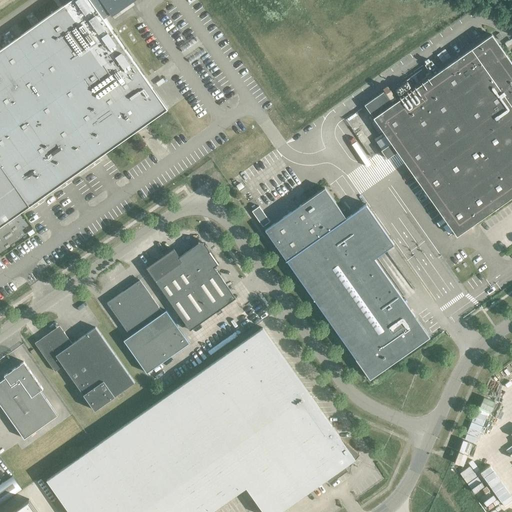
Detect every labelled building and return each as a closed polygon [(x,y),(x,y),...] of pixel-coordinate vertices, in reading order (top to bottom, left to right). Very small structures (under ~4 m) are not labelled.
[(0,226),(29,206),(138,130),(167,109),(103,18),(110,14),(112,17),(132,2),(131,0),(59,0),(63,5),(0,49),(0,226)] [(439,72),(434,66),(431,60),(424,65),(428,70),(432,76),(373,118),(456,237),(511,197),(511,63),(491,35),(439,72)] [(365,204),(346,218),(325,188),(265,230),(370,379),(429,337),(374,258),(394,245),(365,204)] [(270,222),(259,207),(252,212),(263,227),(270,222)] [(173,249),(146,268),(190,330),(235,298),(214,267),(218,264),(202,242),(201,242),(179,257),(173,249)] [(107,303),(130,335),(123,340),(147,373),(189,343),(166,310),(163,312),(140,280),(107,303)] [(95,411),(134,383),(95,327),(72,344),(59,326),(35,343),(55,372),(63,366),(95,411)] [(263,328),(47,480),(69,511),(209,511),(246,486),(263,511),(278,511),(326,479),(329,483),(348,470),(345,466),(347,464),(350,465),(359,454),(340,438),(263,328)] [(43,389),(23,362),(4,376),(5,378),(0,381),(0,404),(24,439),(58,415),(40,391),(43,389)] [(13,476),(3,484),(0,485),(0,504),(22,489),(13,476)] [(37,511),(29,500),(11,511),(37,511)]
